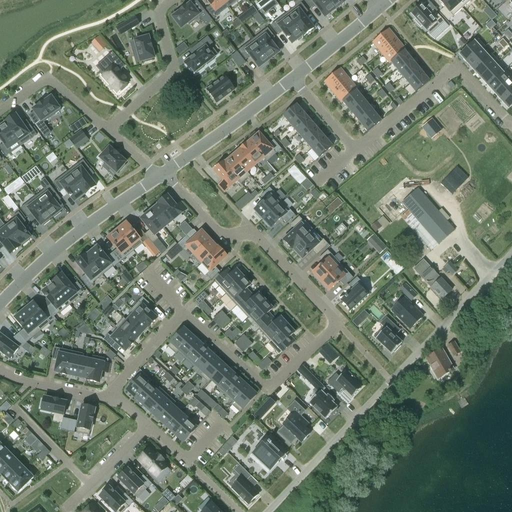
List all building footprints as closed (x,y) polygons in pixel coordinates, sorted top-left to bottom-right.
[(206,10),(213,19),(228,8),(221,0),(206,0),(211,6),(206,10)] [(325,18),(335,10),(326,0),(304,0),(304,1),(311,10),(316,7),(325,18)] [(326,0),(335,10),(344,3),(342,0),(326,0)] [(437,0),(444,8),(440,12),(448,22),(462,9),(453,0),(437,0)] [(453,0),(462,9),(471,0),(453,0)] [(300,3),(285,15),(302,36),(303,36),(304,37),(313,29),(303,16),(308,12),(300,3)] [(180,12),(173,18),(181,29),(188,24),(189,26),(199,18),(197,15),(198,15),(190,4),(186,7),(179,12),(180,12)] [(421,6),(411,15),(416,20),(414,21),(420,28),(422,27),(430,35),(444,22),(436,13),(431,17),(421,6)] [(253,7),(237,19),(242,25),(257,13),(253,7)] [(198,15),(197,15),(199,18),(206,26),(211,21),(203,10),(198,15)] [(270,26),(278,36),(283,32),(292,44),(302,36),(285,15),(270,26)] [(135,18),(123,25),(127,31),(139,25),(135,18)] [(267,29),(253,40),(269,61),(279,53),(270,42),(275,38),(267,29)] [(381,54),(398,41),(389,30),(372,43),(381,54)] [(99,37),(92,44),(94,47),(102,40),(99,37)] [(148,37),(130,42),(136,64),(144,61),(144,63),(152,61),(151,59),(154,59),(152,50),(150,42),(148,37)] [(212,44),(207,38),(197,46),(201,52),(194,57),(185,64),(189,70),(191,68),(194,73),(196,72),(197,73),(203,69),(202,67),(206,64),(207,66),(213,61),(212,59),(217,55),(210,46),(212,44)] [(462,39),(458,44),(462,48),(466,44),(462,39)] [(259,68),(269,61),(253,40),(238,51),(245,61),(250,57),(259,68)] [(478,40),(460,56),(467,64),(481,51),(485,48),(478,40)] [(391,63),(405,52),(406,51),(398,41),(381,54),(390,65),(391,64),(391,63)] [(180,55),(189,48),(184,43),(176,49),(180,55)] [(481,51),(467,64),(474,71),(488,58),(481,51)] [(397,71),(411,59),(405,52),(391,63),(391,64),(397,71)] [(100,72),(99,73),(117,93),(120,91),(120,90),(122,92),(127,87),(126,86),(127,85),(126,85),(129,82),(119,71),(124,67),(112,53),(107,58),(111,63),(100,72)] [(245,64),(237,53),(231,58),(239,68),(245,64)] [(488,58),(474,71),(481,79),(495,66),(499,63),(491,55),(488,58)] [(403,78),(417,67),(411,59),(397,71),(403,78)] [(495,66),(481,79),(487,86),(502,73),(501,73),(495,66)] [(409,86),(423,74),(417,67),(403,78),(409,86)] [(333,94),(349,80),(341,70),(324,83),(333,94)] [(502,73),(487,86),(494,94),(511,77),(505,70),(501,73),(502,73)] [(429,82),(423,74),(409,86),(415,93),(429,82)] [(234,90),(224,77),(207,91),(209,93),(214,101),(216,103),(234,90)] [(511,77),(494,94),(501,101),(511,91),(511,77)] [(342,103),(356,91),(357,92),(358,91),(349,80),(333,94),(341,104),(343,103),(342,103)] [(348,110),(362,99),(357,92),(356,91),(342,103),(343,103),(348,110)] [(511,91),(501,101),(508,109),(511,105),(511,91)] [(38,117),(32,121),(44,138),(50,134),(43,123),(61,111),(57,106),(59,105),(54,99),(53,100),(51,98),(49,99),(48,97),(45,100),(46,101),(33,110),(35,112),(38,117)] [(354,118),(368,106),(362,99),(348,110),(354,118)] [(290,126),(304,114),(296,105),(283,117),(290,126)] [(361,125),(375,114),(368,106),(354,118),(361,125)] [(297,134),(311,122),(304,114),(290,126),(297,134)] [(367,133),(381,121),(375,114),(361,125),(367,133)] [(15,115),(5,122),(6,123),(5,124),(21,146),(37,135),(30,126),(25,129),(15,115)] [(83,119),(78,122),(83,128),(87,125),(83,119)] [(432,119),(421,128),(431,140),(441,131),(432,119)] [(304,142),(318,130),(311,122),(297,134),(304,142)] [(5,124),(0,127),(0,138),(4,144),(0,146),(0,149),(6,157),(21,146),(5,124)] [(311,150),(325,138),(318,130),(304,142),(311,150)] [(81,132),(71,140),(78,149),(88,141),(81,132)] [(259,134),(250,142),(264,158),(263,159),(267,162),(281,150),(273,141),(268,145),(259,134)] [(332,147),(325,138),(311,150),(319,159),(332,147)] [(264,158),(250,142),(246,145),(241,149),(255,166),(263,159),(264,158)] [(109,148),(100,159),(106,164),(103,168),(113,177),(118,171),(120,172),(125,166),(124,165),(126,163),(109,148)] [(255,166),(241,149),(241,150),(232,157),(247,173),(255,166)] [(250,177),(247,173),(232,157),(224,164),(238,181),(241,185),(241,184),(250,177)] [(83,161),(68,172),(85,194),(86,195),(96,187),(89,178),(85,174),(90,170),(83,161)] [(238,181),(224,164),(224,163),(223,163),(223,164),(214,171),(223,182),(219,186),(224,192),(238,181)] [(36,167),(22,178),(27,185),(41,174),(36,167)] [(288,172),(293,177),(299,172),(294,167),(288,172)] [(457,167),(440,183),(451,195),(468,178),(457,167)] [(68,172),(53,184),(60,193),(65,190),(74,202),(85,194),(68,172)] [(306,180),(299,172),(293,177),(301,185),(306,180)] [(20,178),(12,185),(16,190),(24,184),(20,178)] [(12,185),(4,191),(8,196),(16,190),(12,185)] [(50,186),(35,198),(51,218),(53,217),(54,218),(60,213),(59,212),(61,211),(55,204),(52,199),(57,196),(50,186)] [(263,220),(282,202),(269,188),(260,196),(265,201),(255,211),(256,213),(255,214),(260,220),(262,219),(263,220)] [(315,190),(310,195),(314,199),(319,195),(315,190)] [(409,211),(401,217),(431,251),(439,245),(444,240),(449,236),(454,231),(446,222),(450,219),(441,209),(438,212),(418,190),(402,203),(409,211)] [(158,204),(173,221),(186,210),(181,204),(176,207),(167,196),(158,204)] [(35,198),(20,209),(28,218),(32,215),(41,226),(43,225),(44,226),(50,221),(49,220),(51,218),(35,198)] [(331,215),(343,203),(338,198),(325,209),(331,215)] [(286,224),(295,216),(282,202),(263,220),(264,221),(263,222),(268,228),(269,227),(271,229),(281,219),(286,224)] [(164,229),(173,221),(158,204),(159,205),(150,212),(164,229)] [(145,235),(149,240),(152,244),(158,239),(155,236),(164,229),(150,212),(141,220),(150,231),(145,235)] [(15,218),(5,226),(20,246),(22,245),(23,246),(29,241),(28,240),(30,238),(21,226),(26,222),(18,213),(13,216),(15,218)] [(293,250),(313,231),(305,222),(304,223),(299,217),(290,226),(295,231),(284,241),(292,250),(293,249),(293,250)] [(383,217),(377,222),(380,226),(383,229),(389,225),(383,217)] [(377,222),(371,227),(374,231),(380,226),(377,222)] [(117,231),(135,252),(149,240),(145,235),(141,230),(135,235),(126,224),(124,225),(123,224),(117,229),(118,230),(117,231)] [(0,241),(0,242),(10,255),(20,247),(19,247),(20,246),(5,226),(0,229),(0,241)] [(189,227),(182,233),(186,237),(193,231),(189,227)] [(117,250),(112,254),(120,264),(135,252),(117,231),(116,232),(115,231),(108,236),(110,237),(108,239),(117,250)] [(317,255),(328,245),(323,240),(322,241),(313,231),(293,250),(302,259),(313,250),(317,255)] [(192,257),(210,241),(209,239),(210,238),(205,232),(203,234),(202,232),(191,242),(186,237),(178,245),(190,259),(191,259),(193,257),(192,257)] [(217,249),(210,241),(192,257),(193,257),(200,266),(202,264),(217,249)] [(382,245),(376,251),(380,255),(385,249),(382,245)] [(164,246),(158,251),(161,255),(167,250),(164,246)] [(120,264),(112,254),(106,258),(97,247),(95,249),(94,248),(88,253),(89,254),(87,256),(104,276),(114,268),(115,269),(120,264)] [(218,248),(217,249),(202,264),(210,272),(206,275),(211,281),(220,273),(215,267),(226,257),(218,248)] [(321,283),(340,265),(327,251),(319,259),(323,264),(313,274),(314,276),(313,277),(319,283),(320,282),(321,283)] [(104,276),(87,256),(86,256),(86,255),(76,263),(86,275),(81,280),(89,290),(94,285),(104,276)] [(413,270),(442,301),(452,291),(423,260),(413,270)] [(458,271),(450,263),(442,270),(447,275),(450,272),(453,276),(458,271)] [(398,275),(404,269),(399,264),(392,270),(398,275)] [(344,287),(353,279),(340,265),(321,283),(322,284),(321,285),(326,291),(327,290),(329,291),(339,282),(344,287)] [(214,282),(226,295),(243,278),(236,271),(232,275),(228,270),(214,282)] [(122,277),(129,284),(133,280),(125,273),(122,277)] [(53,284),(70,305),(80,297),(79,297),(85,292),(77,283),(72,287),(62,275),(52,283),(53,284)] [(226,295),(237,306),(250,294),(246,290),(250,286),(243,278),(226,295)] [(350,311),(370,293),(357,278),(348,286),(353,291),(341,302),(350,311)] [(46,308),(48,310),(54,317),(59,313),(60,314),(70,305),(53,284),(43,293),(52,304),(46,308)] [(405,285),(400,290),(412,301),(417,296),(405,285)] [(250,294),(237,306),(248,319),(250,317),(265,302),(258,295),(254,299),(250,294)] [(148,327),(148,328),(149,328),(157,319),(147,310),(151,306),(142,298),(130,311),(132,313),(148,327)] [(404,299),(392,311),(411,330),(423,317),(404,299)] [(104,301),(100,305),(105,310),(109,306),(104,301)] [(267,303),(265,302),(250,317),(260,328),(261,329),(272,318),(268,314),(272,310),(271,308),(272,307),(268,302),(267,303)] [(25,310),(24,311),(41,331),(55,319),(54,317),(48,310),(42,314),(33,303),(32,305),(30,304),(24,309),(25,310)] [(223,310),(213,319),(221,329),(231,320),(223,310)] [(24,330),(19,334),(26,343),(41,331),(24,311),(23,312),(22,311),(16,316),(17,317),(15,318),(24,330)] [(132,313),(125,320),(125,321),(141,335),(148,328),(148,327),(132,313)] [(258,330),(269,342),(270,342),(287,326),(280,318),(276,323),(272,318),(261,329),(260,328),(258,330)] [(125,321),(125,320),(123,319),(115,327),(117,329),(118,329),(133,343),(134,343),(141,335),(125,321)] [(400,346),(402,344),(391,334),(396,329),(385,319),(380,325),(384,328),(374,338),(392,355),(393,353),(394,353),(401,347),(400,346)] [(270,342),(269,342),(268,343),(279,356),(294,342),(290,337),(294,333),(287,326),(270,342)] [(118,329),(117,329),(110,337),(108,336),(104,340),(113,348),(117,344),(125,352),(129,348),(134,343),(133,343),(118,329)] [(176,355),(178,353),(179,351),(192,337),(184,329),(167,347),(176,355)] [(236,329),(232,333),(227,337),(232,342),(240,333),(236,329)] [(21,348),(26,343),(19,334),(13,338),(21,348)] [(245,334),(235,343),(243,352),(253,344),(245,334)] [(0,336),(0,335),(0,352),(3,355),(4,354),(10,360),(18,349),(0,336)] [(178,353),(185,360),(200,344),(192,337),(179,351),(178,353)] [(453,357),(460,353),(454,343),(449,346),(447,347),(453,357)] [(194,368),(195,366),(208,351),(200,344),(185,360),(194,368)] [(320,352),(325,358),(333,351),(327,346),(320,352)] [(67,376),(67,375),(72,352),(54,348),(52,360),(58,361),(55,373),(67,376)] [(112,360),(116,355),(111,350),(107,355),(112,360)] [(439,380),(454,370),(441,350),(427,360),(439,380)] [(195,366),(203,372),(203,373),(216,359),(208,351),(195,366)] [(67,375),(77,378),(81,359),(82,359),(83,354),(72,352),(67,375)] [(92,356),(91,361),(92,361),(88,380),(87,380),(87,381),(99,384),(102,372),(107,373),(109,365),(107,365),(108,360),(92,356)] [(268,357),(258,365),(263,370),(272,362),(268,357)] [(92,361),(91,361),(82,359),(81,359),(77,378),(87,380),(88,380),(92,361)] [(211,380),(224,366),(216,359),(203,373),(203,372),(199,376),(208,384),(211,380)] [(232,373),(224,366),(211,380),(218,386),(218,387),(219,387),(232,373)] [(336,374),(327,383),(335,391),(338,394),(343,389),(352,398),(361,388),(353,380),(354,379),(349,373),(347,375),(345,372),(339,378),(336,374)] [(219,387),(218,387),(217,389),(225,397),(240,381),(232,373),(219,387)] [(325,419),(330,414),(331,415),(336,409),(335,408),(337,407),(331,402),(333,400),(327,394),(325,396),(321,391),(324,388),(310,374),(305,379),(315,388),(313,390),(317,394),(308,402),(325,419)] [(127,391),(135,399),(148,385),(140,377),(127,391)] [(233,404),(248,388),(240,381),(225,397),(233,403),(233,404)] [(148,385),(135,399),(143,406),(156,392),(148,385)] [(159,388),(156,392),(143,406),(151,413),(167,396),(159,388)] [(256,396),(248,388),(233,404),(233,403),(231,405),(240,413),(256,396)] [(176,403),(167,396),(151,413),(159,421),(174,405),(176,403)] [(44,401),(42,401),(40,409),(42,409),(42,411),(64,416),(66,403),(59,402),(60,401),(53,400),(44,398),(44,401)] [(270,399),(266,403),(270,407),(274,403),(270,399)] [(6,402),(0,408),(0,412),(3,416),(11,407),(6,402)] [(283,428),(278,433),(290,445),(296,439),(301,444),(310,435),(304,429),(308,425),(300,417),(304,412),(294,403),(287,410),(293,416),(283,427),(283,428)] [(180,414),(182,412),(174,405),(159,421),(167,428),(180,414)] [(82,406),(76,433),(89,436),(92,423),(94,416),(93,416),(95,409),(82,406)] [(258,411),(254,416),(258,420),(262,416),(258,411)] [(188,421),(180,414),(167,428),(175,435),(188,421)] [(60,430),(67,432),(70,420),(63,419),(60,430)] [(189,419),(188,421),(175,435),(183,443),(198,427),(189,419)] [(77,422),(70,420),(67,432),(74,433),(77,422)] [(259,464),(268,473),(284,456),(271,444),(272,443),(270,441),(269,442),(267,440),(254,454),(262,461),(259,464)] [(46,449),(41,453),(37,457),(41,461),(50,453),(46,449)] [(150,473),(149,474),(159,484),(165,478),(161,474),(167,467),(162,462),(163,461),(158,455),(156,456),(150,450),(147,452),(140,458),(141,459),(138,461),(150,473)] [(0,474),(1,476),(16,461),(8,452),(0,459),(0,474)] [(1,476),(9,484),(25,469),(16,461),(1,476)] [(251,477),(239,466),(234,471),(242,479),(232,489),(248,505),(259,495),(246,482),(251,477)] [(25,469),(9,484),(18,493),(33,478),(25,469)] [(143,476),(138,481),(127,470),(118,479),(137,499),(152,484),(143,476)] [(186,488),(193,479),(188,475),(181,484),(186,488)] [(125,494),(120,499),(109,488),(100,497),(105,502),(105,503),(109,508),(110,507),(114,511),(123,511),(133,503),(125,494)] [(169,492),(164,497),(170,503),(172,502),(175,498),(169,492)] [(175,498),(172,502),(177,506),(182,500),(178,496),(175,498)] [(207,509),(211,500),(207,497),(202,507),(207,509)] [(164,499),(160,503),(164,507),(168,503),(164,499)]
